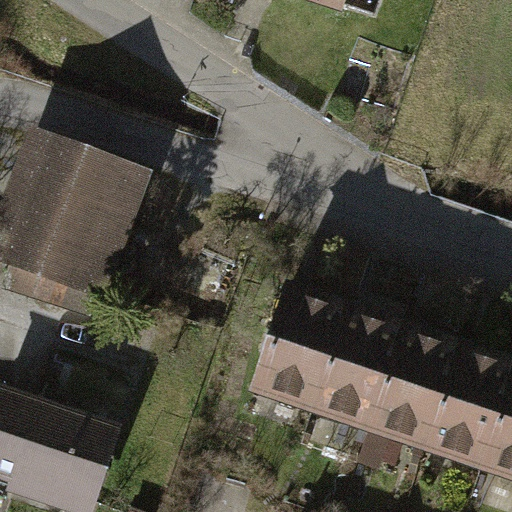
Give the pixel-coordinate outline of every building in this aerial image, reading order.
[(71,282),(107,294),(153,165),(32,121),(0,208),(0,255),(10,260),(1,285),(62,307),(71,282)] [(247,384),(302,404),(339,299),(284,280),(247,384)] [(302,404),(362,424),(399,320),(339,299),(302,404)] [(362,424),(418,444),(455,340),(399,320),(362,424)] [(418,444),(481,466),(511,377),(511,359),(455,340),(418,444)] [(511,377),(481,466),(511,476),(511,377)] [(0,475),(10,479),(7,488),(81,511),(92,511),(123,421),(0,380),(0,475)]
